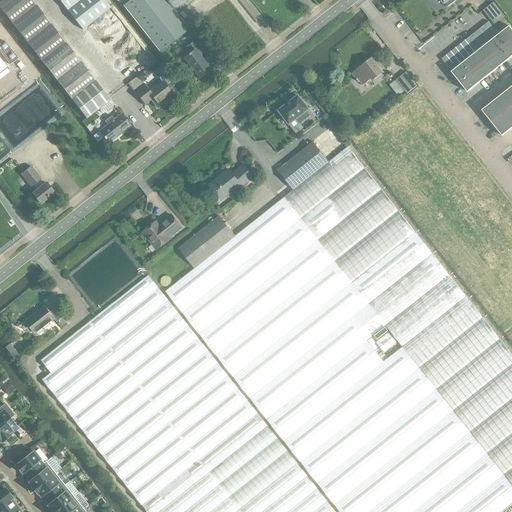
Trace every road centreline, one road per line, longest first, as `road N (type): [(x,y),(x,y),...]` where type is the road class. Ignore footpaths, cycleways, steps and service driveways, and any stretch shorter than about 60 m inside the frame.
road 1 (tertiary): [(0,275),(349,0)]
road 2 (unclassified): [(511,190),(362,0)]
